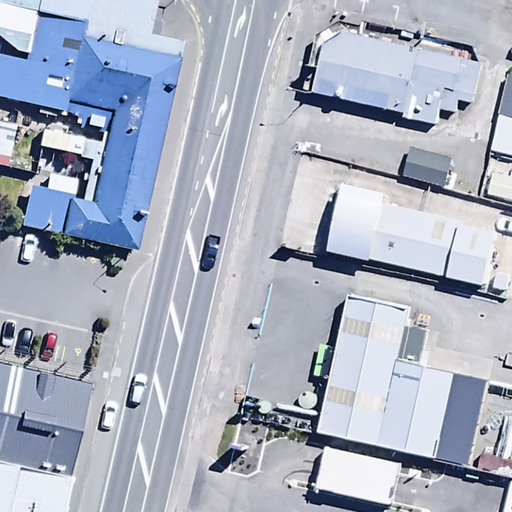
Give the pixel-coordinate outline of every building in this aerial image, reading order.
[(28,229),(140,256),(188,56),(152,47),(161,8),(126,0),(20,0),(0,85),(0,104),(111,131),(95,198),(39,185),(28,229)] [(470,64),(336,35),(320,111),(454,140),(470,64)] [(0,128),(0,172),(7,174),(17,132),(0,128)] [(411,153),(402,185),(444,197),(453,165),(411,153)] [(511,169),(495,164),(483,203),(500,208),(511,169)] [(333,249),(372,257),(386,195),(347,186),(333,249)] [(501,235),(383,209),(372,257),(491,283),(501,235)] [(415,317),(356,304),(327,432),(387,445),(405,365),(415,317)] [(0,463),(79,481),(100,387),(0,363),(0,463)] [(405,365),(387,445),(447,458),(464,379),(405,365)] [(389,511),(399,470),(327,451),(316,495),(386,511),(389,511)] [(0,511),(71,511),(79,481),(0,463),(0,511)]
